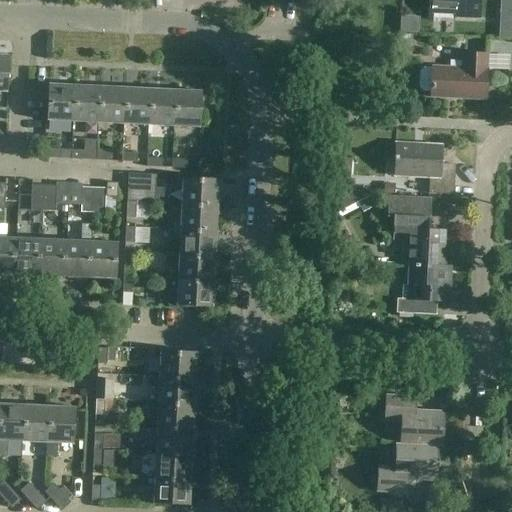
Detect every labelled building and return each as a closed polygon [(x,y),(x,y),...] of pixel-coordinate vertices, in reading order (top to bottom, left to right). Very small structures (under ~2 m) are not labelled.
[(429,0),(429,8),(455,9),(454,17),(479,18),(479,0),(429,0)] [(462,54),(462,61),(450,61),(450,68),(432,67),(432,68),(424,68),(419,72),(418,87),(423,93),(430,93),(430,98),(485,101),(487,69),(486,69),(487,55),(462,54)] [(9,56),(0,56),(0,93),(7,94),(9,56)] [(72,123),(74,85),(48,84),(46,121),(72,123)] [(74,85),(72,123),(97,124),(99,87),(74,85)] [(124,88),(99,87),(97,124),(122,125),(124,88)] [(124,88),(122,125),(148,127),(149,89),(124,88)] [(175,91),(149,89),(148,127),(173,128),(175,91)] [(175,91),(173,128),(199,130),(201,92),(175,91)] [(86,160),(96,161),(96,152),(96,139),(84,139),(83,151),(71,151),(70,160),(86,160)] [(454,195),(455,165),(441,164),(442,146),(395,144),(394,160),(395,161),(394,177),(429,178),(428,194),(454,195)] [(44,158),(59,159),(60,150),(45,149),(44,158)] [(96,152),(96,161),(111,161),(111,152),(96,152)] [(121,153),(121,162),(136,163),(137,154),(121,153)] [(146,158),(146,163),(146,167),(161,168),(162,159),(146,158)] [(171,159),(171,169),(187,170),(187,160),(171,159)] [(155,177),(141,176),(127,176),(126,200),(154,202),(155,177)] [(218,207),(219,180),(181,179),(180,205),(218,207)] [(106,189),(106,197),(117,198),(117,184),(106,183),(106,189)] [(30,211),(42,211),(43,186),(31,185),(30,211)] [(55,187),(43,186),(42,211),(54,212),(55,204),(55,187)] [(81,188),(80,205),(80,213),(92,214),(93,188),(81,188)] [(106,189),(93,188),(92,214),(105,214),(106,197),(106,189)] [(403,234),(402,245),(401,265),(409,266),(409,265),(443,267),(443,266),(445,231),(431,230),(432,218),(430,218),(431,199),(388,197),(387,217),(393,217),(392,233),(403,234)] [(139,203),(126,202),(125,218),(139,218),(139,203)] [(216,232),(218,207),(180,205),(179,230),(216,232)] [(138,228),(125,227),(124,243),(137,244),(138,228)] [(215,257),(216,232),(179,230),(178,255),(215,257)] [(15,239),(0,237),(0,275),(14,276),(15,239)] [(15,239),(14,276),(39,277),(41,240),(15,239)] [(66,241),(41,240),(39,277),(64,278),(66,241)] [(66,241),(64,278),(89,279),(91,242),(66,241)] [(118,243),(91,242),(89,279),(116,281),(118,243)] [(137,253),(124,253),(123,268),(136,269),(137,253)] [(177,280),(214,282),(215,257),(178,255),(165,254),(165,265),(177,265),(177,280)] [(409,265),(409,266),(408,286),(413,286),(412,300),(396,299),(396,314),(436,316),(436,314),(412,313),(413,302),(449,303),(451,266),(443,266),(443,267),(409,265)] [(136,278),(123,278),(122,293),(135,294),(136,278)] [(177,307),(213,308),(214,282),(177,280),(166,280),(165,303),(169,308),(177,308),(177,307)] [(107,364),(107,349),(98,348),(97,364),(107,364)] [(158,378),(195,379),(196,353),(159,351),(158,376),(158,378)] [(157,403),(194,404),(195,379),(158,378),(158,376),(148,376),(148,386),(157,387),(157,403)] [(112,385),(96,384),(95,400),(111,401),(112,385)] [(438,447),(438,448),(442,448),(443,413),(414,412),(415,398),(386,397),(384,421),(400,421),(399,444),(399,445),(438,447)] [(111,401),(95,400),(95,415),(110,416),(111,401)] [(155,428),(193,430),(194,404),(157,403),(155,428)] [(24,405),(0,404),(0,441),(22,443),(24,405)] [(47,444),(49,406),(24,405),(22,443),(46,444),(47,444)] [(75,408),(49,406),(47,444),(46,444),(45,456),(55,456),(56,444),(73,445),(75,408)] [(154,453),(191,455),(193,430),(155,428),(154,453)] [(94,435),(93,450),(102,451),(103,435),(94,435)] [(104,435),(103,449),(119,450),(119,436),(104,435)] [(399,445),(399,444),(395,444),(394,469),(378,468),(376,492),(406,494),(407,480),(436,481),(438,448),(438,447),(399,445)] [(102,466),(102,451),(93,450),(92,465),(102,466)] [(153,478),(190,479),(191,455),(154,453),(153,476),(153,478)] [(152,505),(189,506),(190,479),(153,478),(153,476),(142,476),(142,487),(152,488),(152,505)] [(0,484),(0,497),(11,509),(20,500),(3,481),(0,484)] [(19,491),(24,497),(36,510),(46,502),(28,482),(19,491)] [(61,511),(70,503),(53,484),(43,492),(61,511)] [(91,501),(100,502),(101,486),(91,485),(91,501)]
